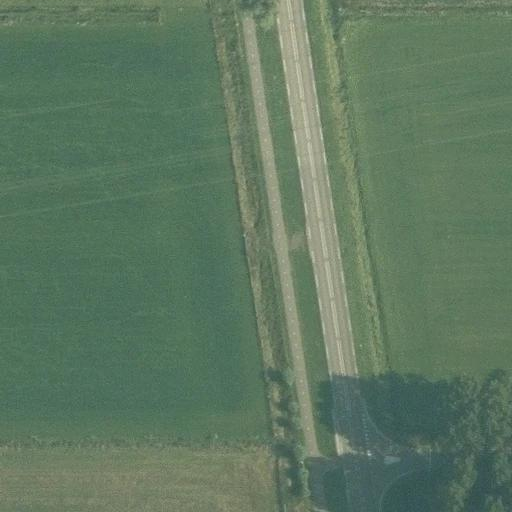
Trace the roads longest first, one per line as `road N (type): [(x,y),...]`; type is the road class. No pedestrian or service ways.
road 1 (primary): [(358,458),(288,0)]
road 2 (unclassified): [(511,457),(358,458)]
